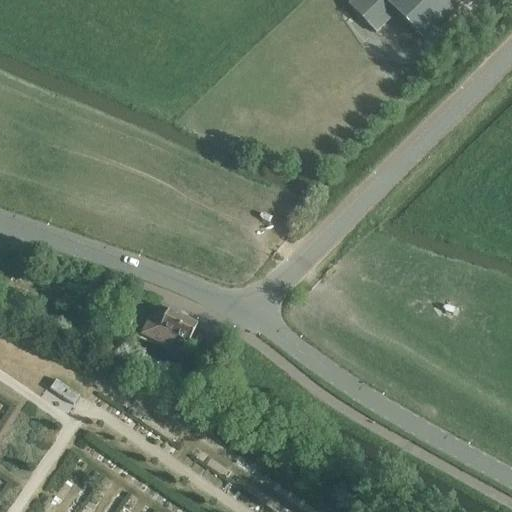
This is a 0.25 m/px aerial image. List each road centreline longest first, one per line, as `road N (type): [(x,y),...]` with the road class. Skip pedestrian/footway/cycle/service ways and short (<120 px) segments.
road 1 (unclassified): [(245,311),(511,53)]
road 2 (tertiary): [(511,482),(361,395),(245,311)]
road 3 (tertiary): [(245,311),(0,224)]
